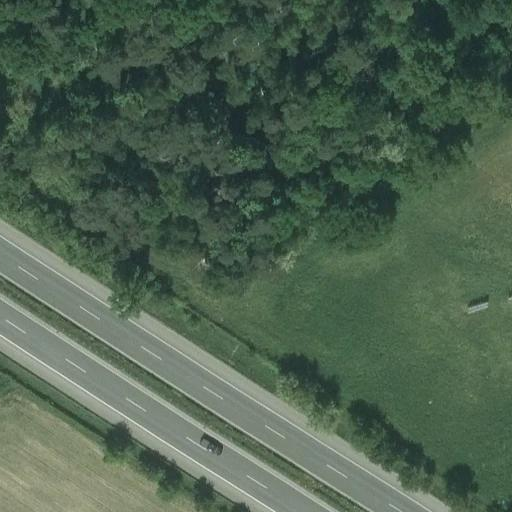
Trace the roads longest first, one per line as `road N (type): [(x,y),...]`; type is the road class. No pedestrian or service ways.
road 1 (motorway): [(387,511),(0,262)]
road 2 (motorway): [(0,316),(305,511)]
